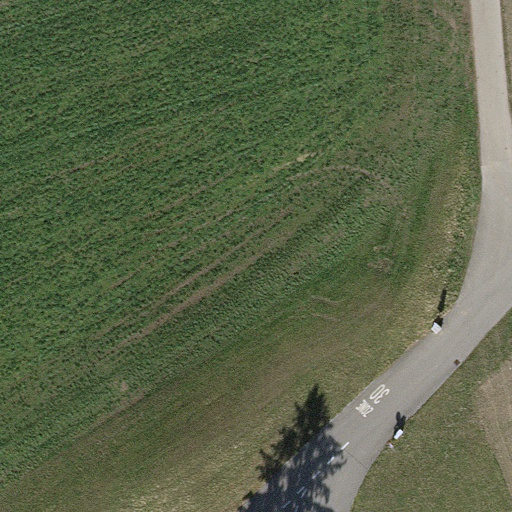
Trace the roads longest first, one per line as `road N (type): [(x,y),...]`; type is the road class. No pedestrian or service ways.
road 1 (residential): [(282,511),(511,273)]
road 2 (track): [(485,0),(511,256)]
